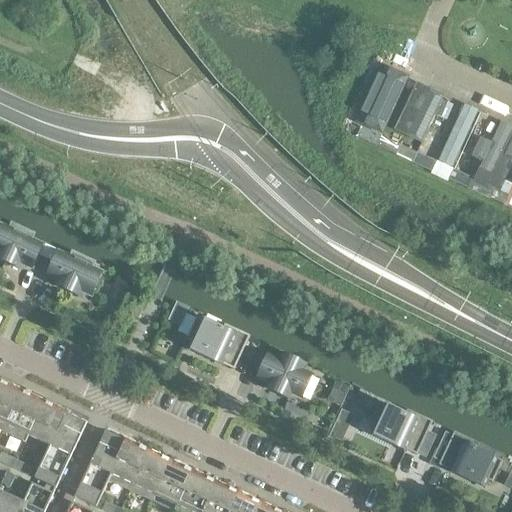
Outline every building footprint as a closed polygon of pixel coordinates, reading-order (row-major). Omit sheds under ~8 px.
[(418,144),(439,98),(414,87),(393,133),(418,144)] [(447,117),(455,103),(445,98),(438,113),(447,117)] [(461,147),(477,113),(458,105),(443,139),(461,147)] [(490,186),(511,136),(511,127),(502,123),(476,180),(490,186)] [(377,149),(382,137),(364,129),(359,140),(377,149)] [(400,145),(382,137),(377,149),(395,157),(400,145)] [(480,138),(471,157),(483,162),(491,143),(480,138)] [(437,161),(419,153),(413,165),(432,173),(437,161)] [(511,187),(511,161),(502,184),(511,187)] [(473,178),(455,170),(450,181),(468,189),(473,178)] [(510,194),(492,186),(486,198),(505,206),(510,194)] [(51,249),(44,246),(32,240),(35,235),(11,224),(9,229),(0,225),(0,261),(19,270),(21,264),(32,270),(39,256),(46,260),(51,249)] [(91,297),(103,273),(93,269),(95,263),(72,252),(70,258),(51,249),(46,260),(53,263),(47,276),(58,282),(55,287),(79,298),(82,293),(91,297)] [(128,315),(138,319),(144,308),(134,303),(128,315)] [(177,303),(168,321),(181,327),(190,309),(177,303)] [(234,371),(249,339),(250,337),(225,326),(222,331),(197,319),(187,340),(199,346),(196,353),(234,371)] [(303,371),(306,366),(282,355),(279,360),(268,355),(257,379),(268,384),(265,390),(289,401),(292,395),(301,400),(313,376),(303,371)] [(0,384),(0,432),(2,433),(21,394),(0,384)] [(21,394),(2,433),(25,444),(28,437),(43,405),(21,394)] [(287,404),(282,415),(304,425),(309,414),(287,404)] [(379,404),(369,426),(381,432),(378,438),(417,456),(417,455),(426,460),(436,437),(428,433),(432,423),(407,411),(406,413),(405,416),(394,412),(379,404)] [(43,405),(28,437),(50,447),(50,448),(66,415),(43,405)] [(341,410),(329,437),(342,443),(354,416),(341,410)] [(50,447),(34,480),(56,490),(86,425),(66,415),(50,448),(50,447)] [(104,489),(126,443),(105,433),(75,499),(96,509),(105,489),(104,489)] [(436,451),(429,466),(450,475),(451,472),(477,484),(480,478),(492,483),(502,462),(496,459),(477,450),(478,446),(479,445),(454,433),(452,437),(445,434),(438,452),(436,451)] [(127,500),(148,453),(126,443),(104,489),(105,489),(127,500)] [(171,464),(148,453),(127,500),(149,510),(171,464)] [(0,463),(13,470),(17,461),(1,454),(0,455),(0,463)] [(32,469),(17,461),(13,470),(28,477),(32,469)] [(175,511),(193,475),(171,464),(149,510),(153,511),(175,511)] [(10,489),(15,478),(6,474),(1,485),(10,489)] [(203,511),(216,485),(193,475),(175,511),(203,511)] [(45,511),(53,496),(32,485),(23,504),(24,504),(20,511),(45,511)] [(230,511),(238,496),(216,485),(203,511),(230,511)] [(20,511),(24,504),(23,504),(0,492),(0,511),(20,511)] [(258,511),(261,506),(238,496),(230,511),(258,511)] [(102,511),(120,511),(121,511),(106,503),(102,511)]
